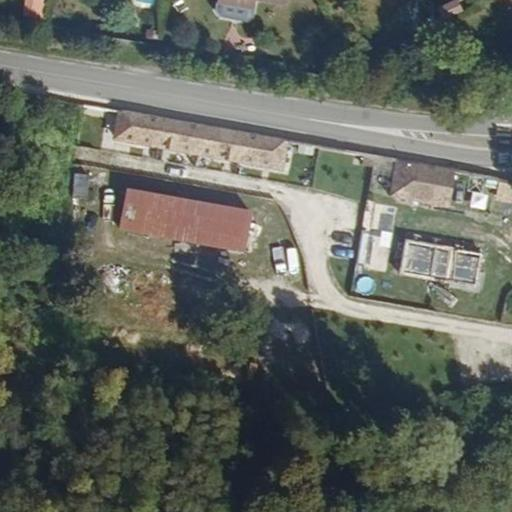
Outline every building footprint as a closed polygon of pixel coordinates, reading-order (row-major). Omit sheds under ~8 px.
[(41,0),(26,0),(24,16),(44,19),(47,1),(41,0)] [(253,0),(250,0),(214,0),(214,2),(251,8),(253,0)] [(280,175),(286,138),(120,111),(114,148),(280,175)] [(450,208),(456,169),(400,160),(393,199),(450,208)] [(87,205),(90,176),(75,175),(72,203),(87,205)] [(496,200),(511,204),(511,184),(501,182),(496,200)] [(122,230),(217,247),(242,251),(249,213),(129,192),(122,230)] [(334,209),(332,256),(355,257),(357,210),(334,209)] [(400,273),(473,286),(479,252),(407,238),(400,273)]
